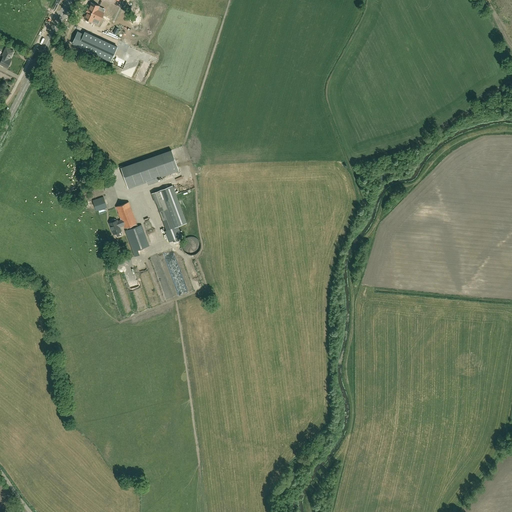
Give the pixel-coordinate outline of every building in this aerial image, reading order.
[(100,6),(96,4),(92,2),(89,7),(88,7),(86,11),(87,12),(84,17),(87,18),(90,20),(93,21),(93,20),(94,21),(95,17),(100,20),(101,20),(104,12),(98,9),(100,6)] [(78,32),(72,44),(110,61),(115,51),(92,41),(94,36),(85,32),(84,34),(78,32)] [(0,62),(0,63),(7,68),(8,66),(9,67),(9,66),(10,64),(11,63),(10,62),(12,59),(10,59),(14,52),(6,48),(1,57),(3,58),(2,59),(0,57),(0,56),(1,55),(0,54),(0,62)] [(122,168),(128,187),(146,181),(148,185),(158,182),(157,177),(179,170),(172,151),(122,168)] [(187,176),(190,184),(187,184),(186,186),(204,187),(206,192),(206,187),(208,187),(208,190),(210,190),(210,192),(218,189),(218,186),(217,186),(217,184),(219,183),(217,177),(226,174),(222,161),(221,165),(216,165),(217,158),(179,155),(179,159),(183,160),(186,167),(181,169),(189,169),(183,172),(187,172),(187,176)] [(173,213),(164,189),(153,193),(162,217),(173,213)] [(101,210),(107,208),(103,197),(92,200),(96,212),(98,211),(99,213),(101,212),(101,210)] [(137,224),(131,207),(129,202),(116,207),(121,220),(117,222),(117,220),(109,223),(113,234),(115,234),(117,237),(122,235),(121,231),(119,226),(123,224),(124,228),(126,228),(127,230),(125,230),(133,252),(134,256),(140,254),(139,250),(149,246),(141,225),(138,226),(137,224)] [(178,226),(167,230),(165,231),(169,242),(182,237),(178,226)] [(202,247),(202,246),(202,244),(202,242),(201,241),(200,240),(199,238),(198,237),(197,237),(195,236),(194,236),(192,236),(191,236),(189,236),(188,237),(187,237),(186,239),(185,240),(184,241),(183,243),(183,244),(183,246),(183,247),(184,249),(185,250),(186,251),(187,252),(188,253),(189,254),(191,254),(193,254),(194,254),(196,254),(197,253),(198,252),(199,251),(200,250),(201,248),(202,247)] [(172,270),(175,278),(181,276),(178,268),(172,270)]
